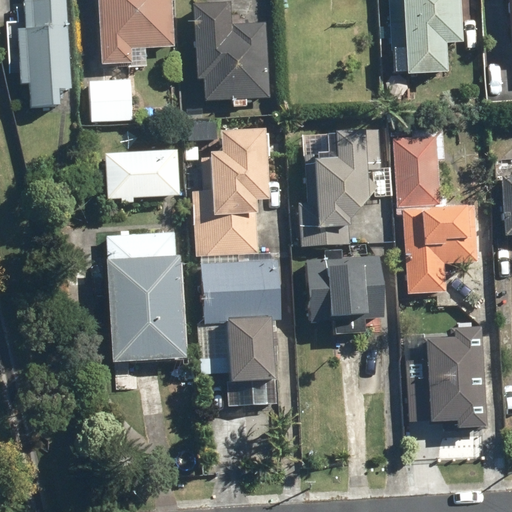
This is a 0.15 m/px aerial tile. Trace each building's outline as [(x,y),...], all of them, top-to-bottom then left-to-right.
[(19,89),(20,113),(53,112),(52,97),(68,96),(64,0),(16,0),(18,33),(8,33),(11,90),(19,89)] [(92,0),(92,72),(141,72),(141,52),(166,52),(166,0),(92,0)] [(450,0),(381,0),(381,56),(395,56),(395,83),(435,83),(435,52),(450,52),(450,0)] [(511,0),(503,0),(505,60),(511,59),(511,0)] [(226,99),(226,103),(243,102),(243,94),(265,93),(263,21),(235,22),(235,3),(193,4),(195,80),(204,79),(204,99),(226,99)] [(131,84),(85,82),(83,127),(129,129),(131,84)] [(345,248),(339,210),(367,205),(363,178),(355,132),(295,142),(305,207),(287,210),(294,256),(345,248)] [(180,134),(186,266),(193,265),(251,262),(248,207),(259,207),(256,137),(207,139),(206,133),(180,134)] [(433,138),(389,139),(390,211),(396,211),(434,210),(433,138)] [(97,159),(99,205),(112,205),(113,209),(127,208),(126,203),(173,201),(171,156),(97,159)] [(497,240),(511,240),(511,181),(491,181),(489,227),(497,227),(497,240)] [(397,299),(438,299),(438,270),(470,270),(469,210),(434,210),(396,211),(397,299)] [(102,265),(96,266),(99,370),(111,369),(111,389),(154,388),(154,370),(177,369),(173,235),(101,238),(102,265)] [(382,317),(378,256),(310,261),(314,321),(337,320),(337,332),(365,331),(365,318),(382,317)] [(251,262),(193,265),(196,328),(215,327),(261,325),(274,324),(271,262),(251,262)] [(196,328),(193,328),(196,380),(218,379),(218,392),(265,390),(261,325),(215,327),(196,328)] [(419,365),(401,365),(402,427),(420,427),(420,430),(446,430),(446,436),(475,436),(473,336),(444,337),(444,346),(418,347),(419,365)]
